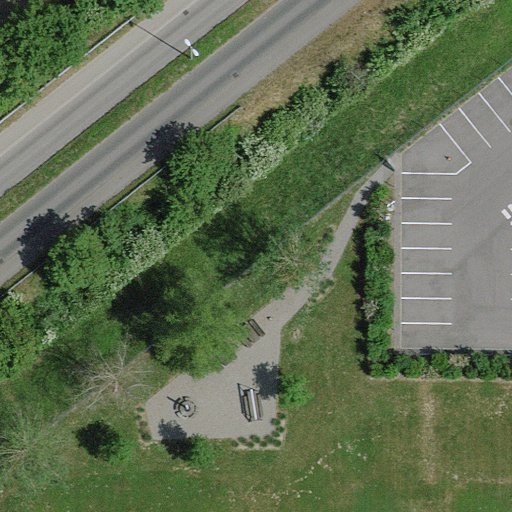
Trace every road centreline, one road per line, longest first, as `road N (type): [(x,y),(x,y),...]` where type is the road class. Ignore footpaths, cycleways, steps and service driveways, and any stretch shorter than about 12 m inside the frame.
road 1 (tertiary): [(0,253),(321,0)]
road 2 (tertiary): [(217,0),(0,173)]
